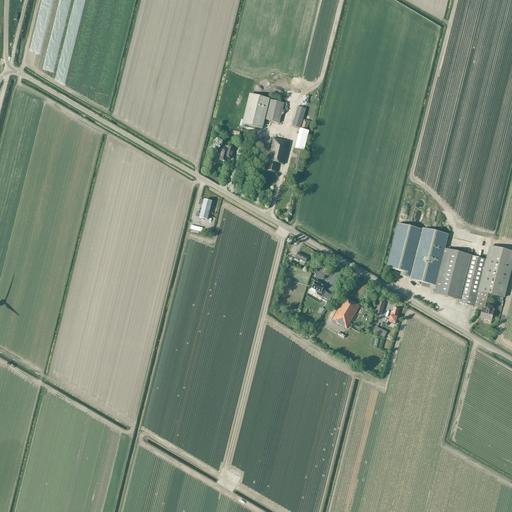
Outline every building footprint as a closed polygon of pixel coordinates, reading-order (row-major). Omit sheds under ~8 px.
[(265,120),(270,100),(270,99),(250,94),(242,124),(263,129),(265,120)] [(270,100),(265,120),(280,124),(285,104),(270,100)] [(292,126),(300,129),(306,110),(298,107),(292,126)] [(301,128),(307,130),(310,122),(304,120),(301,128)] [(309,132),(300,129),(295,149),(304,151),(309,132)] [(284,165),(290,142),(273,138),(268,160),(266,160),(266,163),(268,164),(267,171),(276,173),(278,164),(284,165)] [(222,150),(219,160),(227,162),(228,155),(232,156),(231,159),(232,159),(234,148),(228,147),(227,151),(222,150)] [(298,151),(294,168),(299,169),(302,152),(298,151)] [(212,202),(201,199),(199,206),(202,207),(200,215),(197,214),(196,217),(208,220),(212,202)] [(486,260),(445,249),(448,237),(398,224),(387,268),(402,272),(401,276),(410,279),(423,282),(422,287),(435,290),(434,294),(460,301),(460,303),(482,309),(480,318),(485,319),(485,318),(492,320),(494,312),(495,310),(485,307),(489,294),(505,298),(511,269),(511,251),(489,246),(486,260)] [(298,259),(305,263),(308,258),(298,253),(295,259),(298,261),(298,259)] [(290,289),(293,280),(286,278),(284,287),(290,289)] [(318,292),(317,295),(322,298),(326,292),(323,290),(325,287),(315,281),(311,288),(318,292)] [(347,329),(360,307),(345,299),(333,320),(337,322),(336,323),(347,329)] [(381,315),(384,303),(378,302),(375,313),(381,315)] [(391,312),(389,323),(395,324),(399,310),(393,309),(392,312),(391,312)] [(372,335),(371,339),(364,336),(362,342),(377,347),(381,339),(372,335)] [(330,352),(333,341),(324,339),(324,342),(321,341),(319,349),(330,352)] [(369,371),(378,373),(381,353),(372,352),(369,371)]
